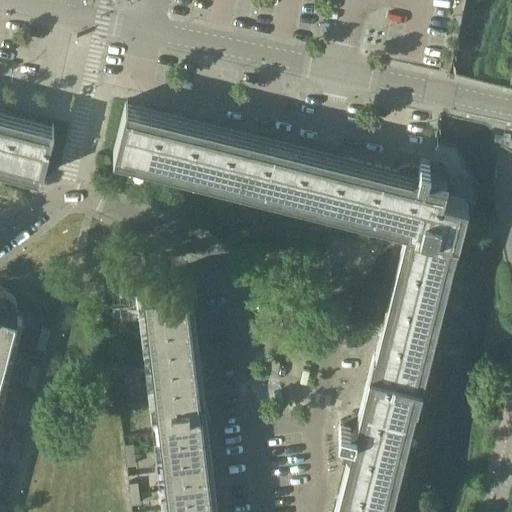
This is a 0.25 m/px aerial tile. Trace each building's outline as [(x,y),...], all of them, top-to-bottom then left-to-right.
[(125,106),(115,146),(116,146),(333,200),(332,204),(345,207),(348,208),(382,216),(389,218),(397,220),(409,223),(381,336),(377,352),(375,351),(370,370),(418,382),(420,382),(434,325),(456,238),(465,200),(441,194),(447,173),(428,168),(430,161),(420,158),(419,166),(414,164),(409,164),(406,164),(403,165),(400,166),(398,168),(397,170),(344,157),(343,161),(270,143),(126,107),(127,101),(126,101),(126,102),(125,106)] [(0,159),(41,169),(42,169),(52,131),(51,130),(0,116),(0,159)] [(139,164),(137,174),(146,176),(148,166),(139,164)] [(312,208),(310,218),(328,222),(331,207),(324,206),(323,210),(312,208)] [(190,278),(138,284),(153,413),(159,412),(170,511),(212,511),(201,407),(205,406),(214,405),(202,376),(190,278)] [(0,305),(16,309),(16,307),(16,305),(15,303),(14,301),(13,300),(11,298),(10,297),(8,296),(6,295),(4,295),(2,295),(0,295),(0,305)] [(0,371),(16,309),(0,305),(0,371)] [(47,338),(50,328),(41,325),(38,336),(47,338)] [(45,349),(47,338),(38,336),(35,346),(45,349)] [(37,376),(40,366),(31,363),(28,374),(37,376)] [(338,511),(381,511),(405,417),(409,418),(418,382),(370,370),(361,406),(359,412),(358,412),(356,413),(355,413),(354,413),(352,414),(351,414),(350,415),(349,416),(348,417),(347,418),(346,419),(345,420),(344,421),(340,420),(337,429),(345,431),(344,435),(344,436),(345,437),(345,439),(345,440),(346,441),(346,442),(347,444),(348,445),(348,446),(355,447),(338,511)] [(35,386),(37,376),(28,374),(25,384),(35,386)] [(28,414),(30,403),(21,401),(18,411),(28,414)] [(25,424),(28,414),(18,411),(15,421),(25,424)] [(18,451),(20,441),(11,438),(8,449),(18,451)] [(133,442),(123,443),(124,454),(134,453),(133,442)] [(15,462),(18,451),(8,449),(6,459),(15,462)] [(135,463),(134,453),(124,454),(126,465),(135,463)] [(137,481),(128,482),(129,493),(138,491),(137,481)] [(140,502),(138,491),(129,493),(130,503),(140,502)]
